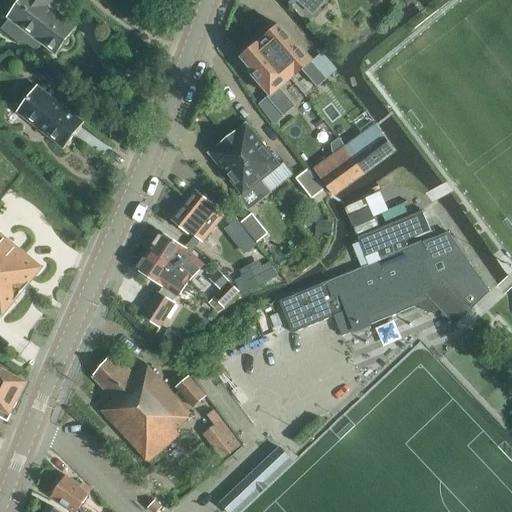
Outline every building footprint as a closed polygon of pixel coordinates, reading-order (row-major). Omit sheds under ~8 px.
[(21,0),(8,17),(56,53),(75,28),(49,7),(54,0),(21,0)] [(296,0),(313,15),(325,0),(296,0)] [(280,25),(260,42),(291,79),(302,69),(318,87),(327,79),(280,25)] [(254,42),(243,51),(246,55),(242,58),(253,70),(250,72),(270,95),(268,97),(284,116),(295,106),(280,88),(291,79),(260,42),(256,45),(254,42)] [(294,79),(285,87),(300,104),(309,95),(294,79)] [(17,111),(64,148),(84,123),(37,86),(17,111)] [(246,124),(228,138),(262,180),(280,166),(247,124),(248,124),(247,123),(245,124),(246,124)] [(395,151),(376,124),(362,134),(370,144),(352,157),(364,173),(395,151)] [(262,180),(228,138),(210,152),(208,153),(210,155),(210,154),(243,195),(262,180)] [(318,167),(314,169),(333,195),(364,173),(352,157),(325,177),(318,167)] [(287,162),(268,176),(275,186),(294,172),(287,162)] [(296,179),(312,199),(323,190),(307,170),(296,179)] [(172,219),(189,233),(192,230),(202,238),(219,216),(209,208),(212,204),(195,191),(172,219)] [(381,260),(279,301),(293,333),(347,311),(356,331),(417,305),(421,310),(425,312),(429,313),(433,313),(437,312),(441,310),(454,325),(490,292),(448,232),(409,248),(405,241),(430,231),(422,211),(358,237),(366,257),(378,252),(381,260)] [(241,222),(258,242),(269,234),(252,213),(241,222)] [(0,314),(1,315),(1,316),(42,266),(41,266),(23,251),(0,231),(0,314)] [(206,267),(204,265),(188,249),(161,231),(148,249),(175,268),(189,281),(191,283),(206,267)] [(191,283),(189,281),(175,268),(148,249),(136,268),(163,286),(159,293),(172,301),(176,295),(178,296),(191,283)] [(235,281),(242,294),(277,275),(270,262),(235,281)] [(214,298),(223,307),(239,292),(230,282),(214,298)] [(142,316),(160,327),(175,303),(159,293),(157,292),(142,316)] [(146,363),(134,374),(112,353),(92,377),(114,399),(102,411),(114,425),(148,462),(183,432),(178,427),(192,414),(158,375),(157,376),(146,363)] [(0,417),(8,422),(6,420),(26,383),(0,368),(0,417)] [(206,396),(189,376),(177,387),(193,407),(206,396)] [(205,434),(224,460),(243,445),(215,410),(208,415),(216,426),(205,434)] [(53,497),(75,511),(76,511),(89,495),(80,488),(81,486),(67,476),(65,478),(62,478),(57,486),(58,488),(53,497)]
